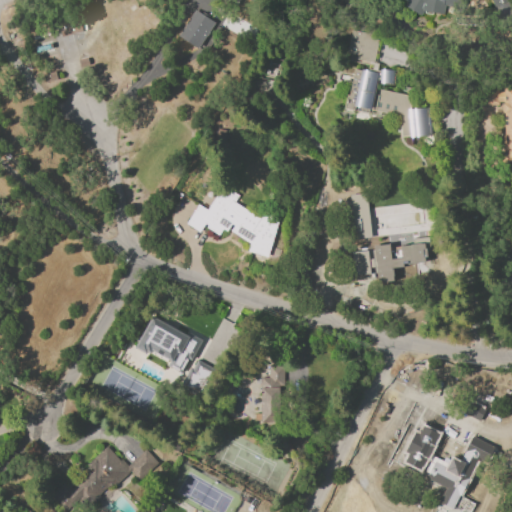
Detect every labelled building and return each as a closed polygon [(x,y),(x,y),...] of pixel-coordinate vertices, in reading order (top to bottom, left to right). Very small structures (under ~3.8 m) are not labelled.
[(464,0),(460,8),(446,6),(444,14),(425,10),(422,16),(405,6),(409,0),(510,0),(511,5),(496,10),(493,0),(464,0)] [(195,10),(215,23),(197,49),(178,36),(195,10)] [(61,36),(58,23),(79,18),(82,31),(61,36)] [(373,63),(356,60),(357,55),(347,53),(351,37),(356,38),(357,31),(374,35),(373,39),(378,40),(373,63)] [(354,69),(361,70),(361,69),(378,73),(375,89),(409,96),(410,109),(429,107),(432,135),(413,137),(401,137),(399,116),(355,107),(354,111),(344,108),(347,95),(349,96),(354,69)] [(380,70),(393,70),(393,84),(379,83),(380,70)] [(511,164),(505,164),(504,115),(503,115),(501,113),(500,111),(500,109),(500,107),(501,105),(503,104),(504,104),(504,101),(503,101),(503,103),(498,103),(498,105),(484,105),(483,88),(498,88),(498,92),(504,92),(504,88),(511,87),(511,164)] [(186,223),(199,205),(207,210),(223,186),(239,196),(234,202),(259,219),(261,211),(280,217),(268,256),(248,250),(250,244),(230,230),(234,225),(232,223),(226,231),(223,229),(219,235),(207,227),(208,225),(205,224),(199,232),(186,223)] [(371,244),(375,283),(395,281),(394,268),(428,264),(425,238),(371,244)] [(350,252),(351,274),(368,273),(367,251),(350,252)] [(150,316),(134,347),(183,371),(199,340),(150,316)] [(214,369),(194,358),(180,384),(201,395),(214,369)] [(262,377),(268,377),(269,366),(284,366),(284,384),(279,383),(278,423),(260,422),(262,377)] [(438,479),(455,446),(462,450),(468,437),(499,453),(492,467),(483,462),(471,484),(466,482),(460,492),(450,486),(451,485),(438,479)] [(89,503),(85,499),(72,511),(69,509),(65,511),(63,511),(49,497),(64,484),(67,487),(86,470),(83,467),(106,446),(120,461),(121,460),(127,466),(146,449),(158,463),(138,481),(134,477),(121,489),(113,481),(89,503)]
